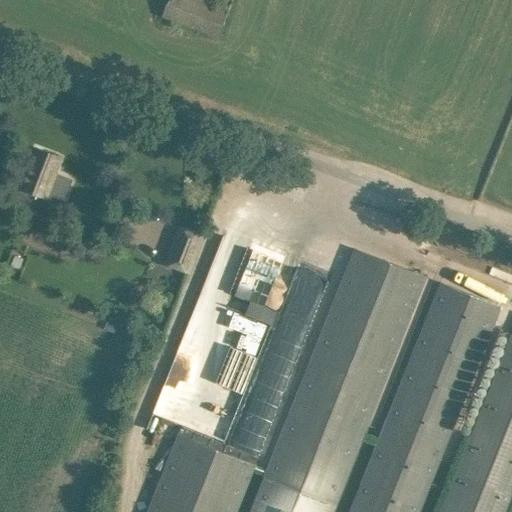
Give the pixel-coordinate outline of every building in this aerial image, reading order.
[(167,0),(162,14),(218,37),(233,0),(167,0)] [(54,173),(60,157),(36,148),(13,207),(45,220),(53,199),(62,203),(71,180),(54,173)] [(202,235),(180,226),(165,264),(188,272),(202,235)] [(250,511),(332,511),(426,277),(354,249),(250,511)] [(282,262),(252,250),(234,295),(263,307),(282,262)] [(349,511),(418,511),(500,306),(440,282),(349,511)] [(107,321),(105,328),(115,332),(118,325),(107,321)] [(511,336),(442,511),(502,511),(511,489),(511,336)] [(236,511),(258,458),(181,427),(147,511),(236,511)]
